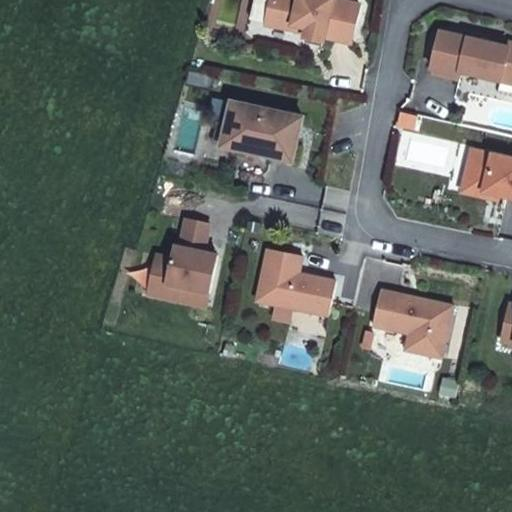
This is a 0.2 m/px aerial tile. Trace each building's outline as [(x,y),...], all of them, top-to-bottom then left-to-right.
[(271,0),(266,23),(293,29),(295,24),(308,27),(307,32),(306,37),(324,41),(325,36),(351,41),(359,4),(340,0),(271,0)] [(295,24),(293,29),(307,32),(308,27),(295,24)] [(440,31),(432,68),(460,75),(461,71),(502,81),(504,74),(511,75),(511,41),(510,41),(509,46),(440,31)] [(511,75),(504,74),(502,81),(511,82),(511,75)] [(232,101),(227,127),(245,131),(241,149),(293,160),(303,116),(232,101)] [(227,127),(223,146),(241,149),(245,131),(227,127)] [(511,158),(472,149),(463,190),(498,198),(499,193),(511,196),(511,158)] [(167,284),(209,293),(218,254),(203,251),(209,223),(186,218),(180,246),(176,245),(173,258),(157,254),(152,277),(168,280),(167,284)] [(268,250),(259,302),(331,315),(337,280),(321,278),(320,280),(314,279),(314,276),(299,274),(302,256),(268,250)] [(152,277),(148,294),(207,306),(209,293),(167,284),(168,280),(152,277)] [(383,290),(375,327),(411,334),(407,351),(444,358),(455,305),(422,298),(421,302),(413,301),(414,297),(383,290)] [(511,327),(505,326),(502,341),(511,343),(511,327)]
